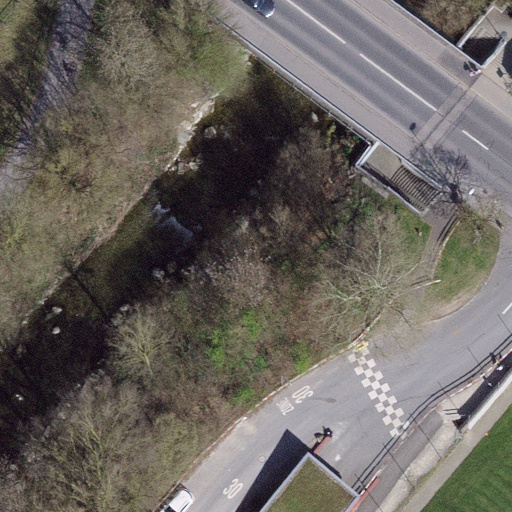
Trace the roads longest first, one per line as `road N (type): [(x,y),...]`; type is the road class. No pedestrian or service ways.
road 1 (tertiary): [(511,166),(288,0)]
road 2 (track): [(0,194),(70,78),(78,0)]
